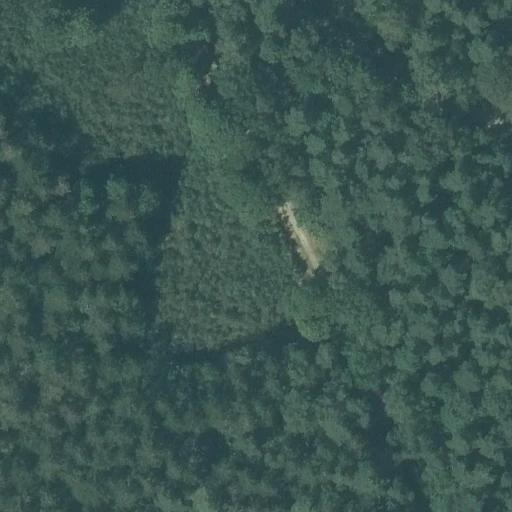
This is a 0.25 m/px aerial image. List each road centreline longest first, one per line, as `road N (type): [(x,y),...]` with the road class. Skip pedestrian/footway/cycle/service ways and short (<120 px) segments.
road 1 (track): [(431,511),(183,0)]
road 2 (unclassified): [(511,143),(278,0)]
